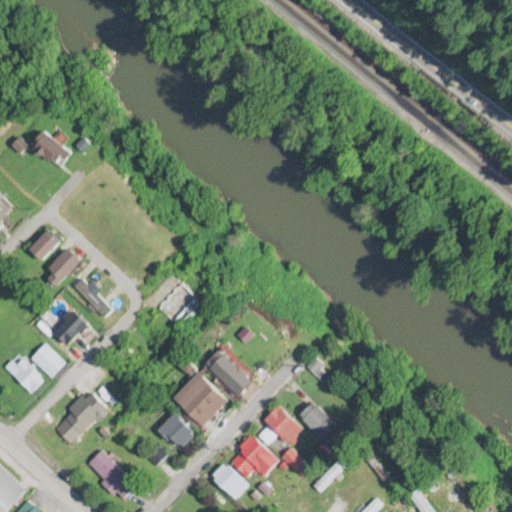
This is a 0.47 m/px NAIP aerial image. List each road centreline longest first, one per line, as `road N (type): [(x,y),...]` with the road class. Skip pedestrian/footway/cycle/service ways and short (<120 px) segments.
road 1 (residential): [(9,442),(134,307),(125,283),(47,211)]
road 2 (primary): [(511,128),(347,0)]
road 3 (residential): [(186,511),(300,377)]
